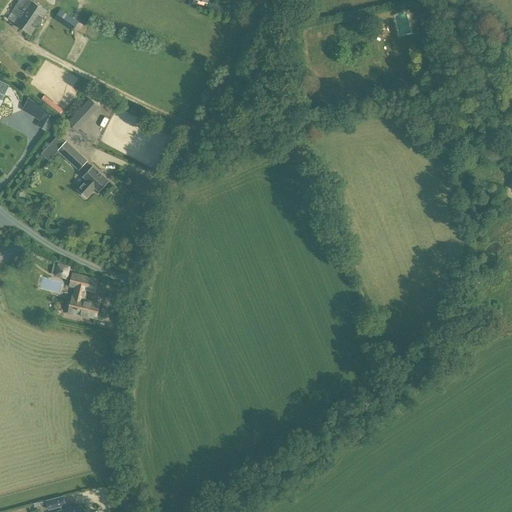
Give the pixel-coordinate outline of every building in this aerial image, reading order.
[(31,34),(47,11),(31,0),(19,0),(12,11),(19,16),(15,22),(31,34)] [(410,9),(419,14),(422,8),(413,3),(410,9)] [(63,25),(69,16),(60,10),(54,19),(63,25)] [(396,16),(399,35),(411,33),(408,14),(396,16)] [(39,119),(45,109),(27,99),(21,109),(39,119)] [(94,111),(98,107),(91,100),(69,123),(74,127),(91,109),(94,111)] [(446,113),(432,115),(434,129),(449,126),(446,113)] [(40,120),(37,125),(47,131),(53,120),(49,118),(43,114),(40,120)] [(65,143),(58,136),(41,154),(49,161),(59,151),(79,169),(87,161),(66,142),(65,143)] [(99,191),(109,181),(92,166),(83,176),(87,179),(77,190),(86,198),(95,187),(99,191)] [(0,260),(20,255),(16,243),(0,247),(0,260)] [(67,279),(70,266),(69,266),(70,263),(58,261),(55,276),(67,279)] [(84,298),(89,277),(73,274),(70,286),(76,287),(74,295),(73,295),(69,314),(81,317),(81,315),(95,318),(99,303),(85,300),(86,298),(84,298)] [(66,505),(64,495),(46,500),(46,501),(39,503),(39,505),(46,503),(48,510),(66,505)]
